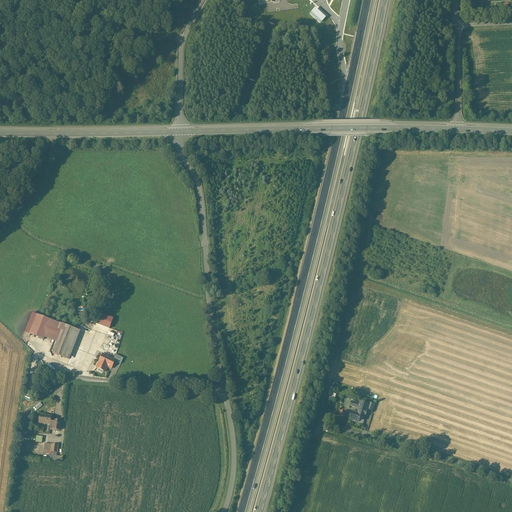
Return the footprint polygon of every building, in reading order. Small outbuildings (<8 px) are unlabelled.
[(69,360),(80,331),(36,315),(32,313),(25,332),(56,344),(52,354),(69,360)] [(110,328),(113,319),(98,314),(94,324),(109,330),(110,328)] [(116,360),(103,354),(96,368),(106,373),(108,368),(111,370),(116,360)] [(365,415),(351,411),(349,419),(359,422),(360,420),(364,421),(365,415)] [(45,415),(40,414),(39,424),(53,425),(54,421),(51,421),(51,416),(45,416),(45,415)] [(61,422),(54,421),(53,425),(53,430),(60,431),(61,422)] [(58,445),(51,444),(50,452),(57,453),(58,445)]
